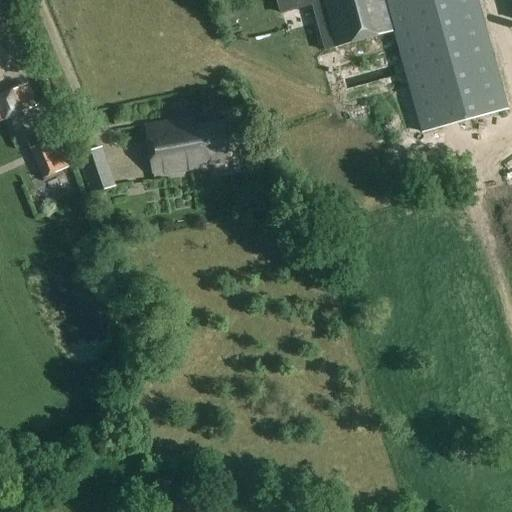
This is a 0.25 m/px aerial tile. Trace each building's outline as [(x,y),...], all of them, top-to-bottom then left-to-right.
[(491,57),(475,0),(318,0),(331,49),(394,31),(399,51),(337,68),(346,102),(408,85),(422,134),(507,110),(491,57)] [(226,26),(237,22),(231,6),(220,11),(226,26)] [(0,95),(0,122),(22,113),(12,91),(0,95)] [(239,154),(234,120),(193,126),(192,122),(144,129),(151,175),(162,173),(163,177),(205,171),(204,168),(228,164),(227,156),(239,154)] [(41,180),(73,166),(60,138),(29,151),(41,180)] [(0,153),(0,168),(9,190),(24,184),(11,149),(0,153)] [(76,157),(90,196),(114,188),(100,149),(76,157)] [(153,500),(171,504),(174,491),(170,491),(172,482),(157,479),(153,500)]
